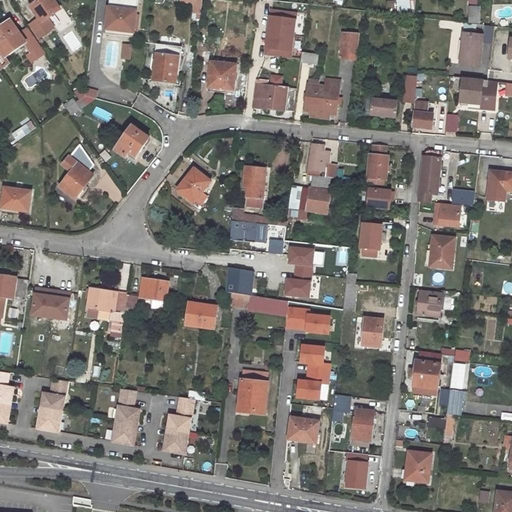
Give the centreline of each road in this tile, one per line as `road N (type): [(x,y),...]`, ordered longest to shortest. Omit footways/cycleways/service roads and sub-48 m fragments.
road 1 (residential): [(379,511),(418,142)]
road 2 (secondary): [(356,511),(0,451)]
road 3 (secondary): [(0,470),(69,472),(290,511)]
road 4 (residential): [(186,133),(247,123),(418,142)]
road 5 (residential): [(22,431),(149,453),(158,397)]
road 6 (residential): [(276,264),(155,253),(118,231)]
road 7 (residential): [(0,235),(72,245),(118,231)]
